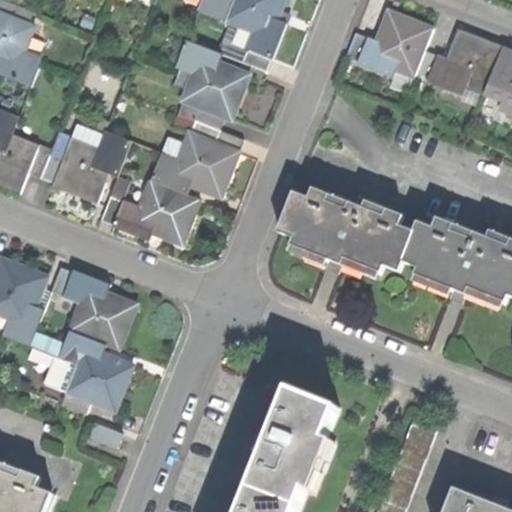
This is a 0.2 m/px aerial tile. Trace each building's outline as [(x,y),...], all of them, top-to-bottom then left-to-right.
[(0,0),(0,11),(15,18),(20,5),(5,0),(0,0)] [(203,0),(199,11),(227,22),(235,0),(203,0)] [(249,49),(275,59),(281,40),(288,21),(281,19),(287,0),(235,0),(227,22),(253,31),(247,48),(249,49)] [(38,26),(15,18),(0,11),(0,74),(34,88),(44,60),(27,53),(38,26)] [(412,19),(390,11),(379,41),(370,38),(361,63),(397,77),(399,72),(417,79),(418,76),(427,53),(436,28),(412,19)] [(448,60),(440,57),(431,81),(430,85),(465,98),(468,90),(487,97),(505,48),(480,38),(459,31),(448,60)] [(349,59),(361,63),(370,38),(359,33),(349,59)] [(194,74),(184,100),(201,107),(227,116),(233,119),(241,97),(251,72),(221,61),(224,53),(187,40),(177,68),(194,74)] [(511,50),(505,48),(487,97),(504,103),(501,112),(511,116),(511,50)] [(270,72),(275,59),(249,49),(244,62),(270,72)] [(440,57),(427,53),(418,76),(431,81),(440,57)] [(179,113),(196,120),(201,107),(184,100),(179,113)] [(201,107),(196,120),(222,129),(227,116),(201,107)] [(21,116),(0,108),(0,184),(23,193),(30,173),(41,145),(15,135),(21,116)] [(196,120),(192,133),(217,142),(222,129),(196,120)] [(244,138),(222,129),(217,142),(239,151),(244,138)] [(73,139),(67,154),(56,183),(55,187),(77,196),(100,204),(111,172),(120,176),(133,141),(107,131),(100,149),(73,139)] [(162,154),(152,180),(188,193),(191,185),(222,197),(231,174),(239,151),(217,142),(192,133),(181,161),(162,154)] [(54,150),(41,145),(30,173),(43,178),(54,150)] [(67,154),(54,150),(43,178),(56,183),(67,154)] [(133,180),(120,176),(112,197),(125,202),(133,180)] [(142,208),(125,202),(116,225),(115,229),(146,240),(149,231),(162,235),(185,244),(201,198),(188,193),(152,180),(142,208)] [(402,272),(406,262),(417,233),(403,228),(404,223),(353,204),(351,210),(312,195),(311,199),(297,193),(283,233),(298,239),(295,247),(319,255),(345,265),(348,258),(383,271),(385,265),(402,272)] [(116,225),(125,202),(112,197),(104,220),(116,225)] [(511,294),(511,245),(475,231),(472,239),(435,226),(434,229),(421,224),(417,233),(406,262),(420,267),(417,275),(443,285),(468,294),(471,287),(507,301),(510,294),(511,294)] [(3,259),(0,267),(0,312),(12,317),(5,336),(31,346),(44,311),(37,308),(49,275),(24,266),(3,259)] [(54,293),(67,298),(77,271),(64,266),(54,293)] [(83,304),(72,333),(109,346),(122,351),(139,304),(108,293),(112,284),(93,277),(77,271),(67,298),(83,304)] [(109,346),(72,333),(63,358),(80,364),(70,392),(95,402),(119,411),(127,388),(136,366),(106,354),(109,346)] [(47,384),(70,392),(80,364),(63,358),(58,356),(47,384)] [(268,453),(254,489),(301,507),(307,491),(316,494),(336,442),(328,439),(340,408),(292,389),(273,439),(266,436),(263,442),(260,450),(268,453)] [(91,415),(95,402),(70,392),(65,406),(91,415)] [(377,511),(407,511),(443,420),(417,410),(377,511)] [(127,434),(100,424),(94,439),(121,449),(127,434)] [(0,511),(48,511),(55,495),(38,489),(40,485),(0,469),(0,511)] [(298,511),(301,507),(254,489),(244,511),(298,511)] [(511,511),(508,510),(511,503),(502,499),(497,497),(494,504),(457,490),(447,511),(511,511)]
